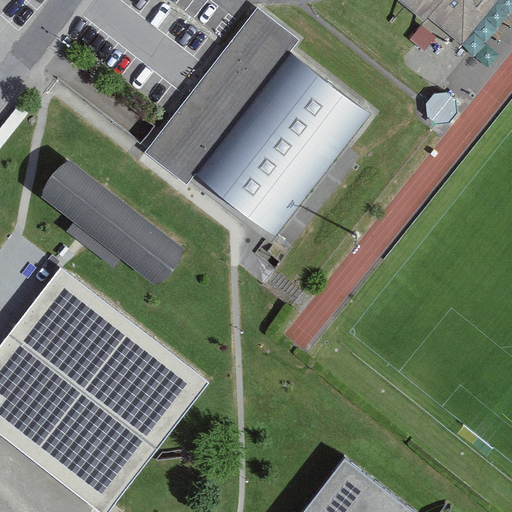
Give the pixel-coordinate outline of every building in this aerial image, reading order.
[(396,0),(424,23),(428,18),(461,45),(498,0),(396,0)] [(275,235),(371,114),(292,51),(301,40),(260,7),(146,152),(186,183),(195,172),(275,235)] [(456,100),(446,92),(434,94),(428,101),(426,103),(426,116),(437,125),(450,122),(459,112),(456,100)] [(183,249),(70,163),(42,199),(73,223),(91,236),(121,260),(155,286),(183,249)] [(121,260),(73,223),(66,231),(76,239),(84,245),(115,268),(121,260)] [(64,266),(62,265),(0,343),(0,425),(100,504),(105,498),(202,375),(64,266)] [(420,511),(346,454),(300,511),(420,511)]
